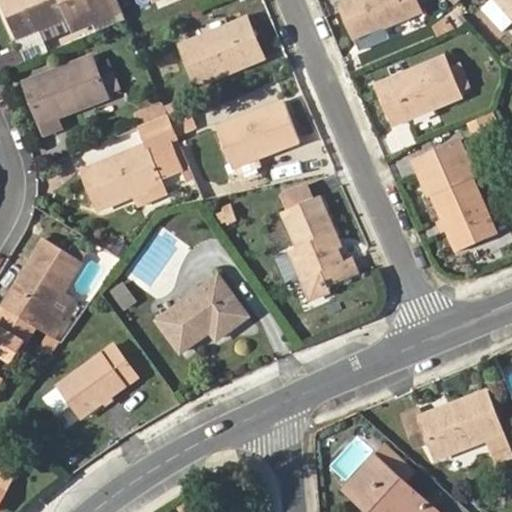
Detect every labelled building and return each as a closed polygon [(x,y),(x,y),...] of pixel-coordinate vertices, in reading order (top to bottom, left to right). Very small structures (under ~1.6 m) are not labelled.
[(1,0),(17,38),(69,15),(74,30),(97,20),(88,0),(1,0)] [(348,0),(343,2),(356,33),(383,22),(384,26),(420,10),(416,0),(348,0)] [(511,12),(499,0),(489,0),(482,7),(503,29),(511,19),(511,12)] [(511,0),(499,0),(511,12),(511,0)] [(247,59),(262,54),(247,19),(179,47),(196,85),(249,64),(247,59)] [(383,22),(356,33),(357,38),(384,26),(383,22)] [(21,46),(0,54),(0,62),(2,69),(27,59),(21,46)] [(263,58),(262,54),(247,59),(249,64),(263,58)] [(45,133),(62,127),(57,116),(110,95),(109,93),(121,88),(114,71),(102,75),(94,55),(25,82),(45,133)] [(378,85),(394,124),(465,94),(448,56),(378,85)] [(162,102),(134,114),(139,126),(167,114),(162,102)] [(217,128),(231,162),(256,152),(259,159),(301,142),(285,102),(217,128)] [(149,149),(178,138),(172,124),(167,114),(139,126),(148,146),(84,172),(100,208),(115,203),(113,199),(136,190),(163,180),(149,149)] [(457,140),(413,158),(425,189),(429,188),(431,193),(455,251),(494,236),(470,179),(473,178),(457,140)] [(256,152),(231,162),(233,169),(259,159),(256,152)] [(166,186),(163,180),(136,190),(139,198),(166,186)] [(333,235),(337,233),(321,195),(286,210),(300,246),(293,250),(311,291),(324,285),(326,289),(328,288),(359,274),(352,258),(344,261),(338,246),(333,235)] [(215,221),(230,225),(234,207),(218,204),(215,221)] [(342,244),(337,233),(333,235),(338,246),(342,244)] [(63,322),(60,321),(48,313),(50,310),(53,311),(63,293),(83,262),(70,253),(47,238),(15,289),(17,290),(7,307),(9,308),(37,326),(54,337),(63,322)] [(74,246),(70,253),(83,262),(87,253),(74,246)] [(221,277),(160,321),(182,352),(212,330),(219,340),(250,317),(221,277)] [(324,285),(311,291),(313,298),(330,291),(328,288),(326,289),(324,285)] [(13,292),(11,290),(2,304),(7,307),(17,290),(15,289),(13,292)] [(60,321),(73,299),(63,293),(53,311),(50,310),(48,313),(60,321)] [(37,326),(9,308),(0,321),(0,380),(3,376),(0,373),(0,352),(1,351),(4,354),(13,359),(25,341),(27,342),(37,326)] [(33,346),(27,342),(25,341),(13,359),(22,364),(33,346)] [(114,345),(60,384),(82,416),(138,375),(114,345)] [(40,395),(55,414),(67,405),(53,386),(40,395)] [(495,455),(511,450),(489,389),(424,413),(421,406),(406,411),(414,432),(421,438),(431,435),(438,456),(489,437),(495,455)] [(511,455),(511,452),(511,450),(495,455),(497,461),(511,455)] [(378,455),(350,485),(380,511),(437,511),(438,511),(378,455)] [(0,509),(13,485),(0,479),(0,509)] [(380,511),(350,485),(345,490),(369,511),(380,511)]
